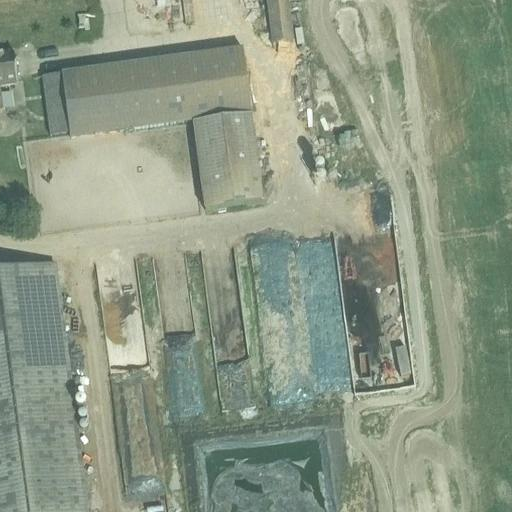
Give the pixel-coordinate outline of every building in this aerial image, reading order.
[(165,0),(167,18),(184,16),(181,0),(165,0)] [(266,0),(273,49),(293,46),(287,0),(266,0)] [(263,205),(242,51),(61,76),(70,140),(193,124),(205,213),(263,205)] [(0,55),(0,114),(2,114),(0,97),(0,88),(18,86),(14,54),(0,55)] [(0,511),(86,511),(54,266),(0,273),(0,511)] [(219,358),(217,401),(240,403),(242,360),(219,358)] [(296,511),(298,494),(285,483),(270,482),(261,473),(260,490),(223,488),(214,498),(213,509),(211,511),(296,511)]
